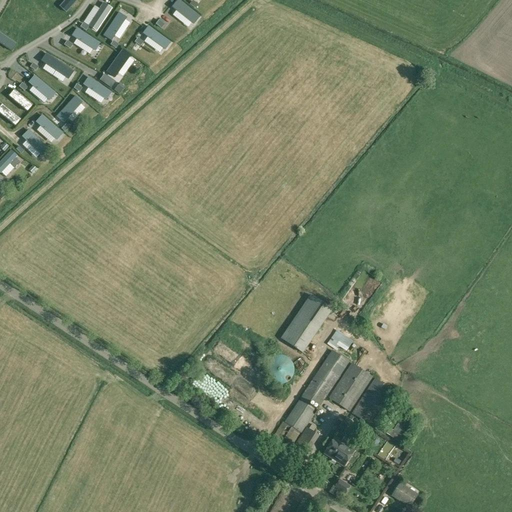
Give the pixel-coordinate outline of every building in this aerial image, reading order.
[(65,0),(60,7),(66,13),(77,0),(65,0)] [(179,0),(177,0),(172,8),(176,11),(192,23),(194,25),(200,17),(179,0)] [(100,9),(89,25),(97,31),(112,9),(104,3),(100,9)] [(119,13),(104,36),(112,41),(114,37),(125,20),(127,18),(119,13)] [(148,25),(143,33),(148,37),(163,48),(165,50),(171,42),(148,25)] [(77,28),(72,36),(77,39),(93,49),(95,51),(101,43),(77,28)] [(0,33),(0,43),(12,52),(17,45),(0,33)] [(123,49),(107,72),(115,78),(118,73),(130,58),(131,55),(123,49)] [(41,61),(46,64),(66,77),(68,79),(74,71),(46,53),(41,61)] [(16,64),(22,61),(19,55),(14,58),(16,64)] [(35,76),(29,83),(33,87),(47,99),(49,101),(55,93),(35,76)] [(89,77),(83,85),(88,88),(104,99),(106,100),(111,92),(89,77)] [(120,84),(115,91),(120,95),(125,87),(120,84)] [(14,90),(8,97),(27,113),(33,106),(14,90)] [(75,97),(57,117),(64,123),(68,119),(80,105),(82,103),(75,97)] [(2,105),(0,107),(0,114),(15,127),(21,120),(2,105)] [(42,116),(36,122),(40,126),(55,139),(57,140),(63,133),(42,116)] [(28,131),(22,138),(26,141),(40,155),(42,156),(48,150),(28,131)] [(11,151),(0,162),(0,173),(1,174),(2,173),(10,164),(17,156),(11,151)] [(331,309),(310,294),(281,338),(302,352),(331,309)] [(334,348),(337,345),(345,350),(352,338),(334,326),(324,341),(334,348)] [(302,395),(312,401),(320,406),(349,362),(332,350),(302,395)] [(265,365),(280,380),(295,366),(280,351),(265,365)] [(349,412),(373,377),(352,363),(328,398),(349,412)] [(369,425),(392,390),(374,378),(351,413),(369,425)] [(284,422),(300,432),(301,433),(317,410),(309,405),(312,401),(302,395),(284,422)] [(400,443),(413,423),(403,416),(389,436),(400,443)] [(290,450),(300,432),(284,422),(283,421),(272,438),(282,445),(278,451),(288,457),(301,466),(320,436),(306,427),(291,451),(290,450)] [(358,435),(356,434),(358,430),(348,425),(343,433),(345,434),(342,438),(333,432),(321,449),(342,462),(356,440),(355,440),(358,435)] [(376,436),(373,437),(371,439),(371,443),(374,445),(378,444),(380,441),(379,438),(376,436)] [(380,443),(373,451),(383,459),(390,451),(380,443)] [(338,475),(335,480),(343,486),(347,481),(338,475)] [(338,480),(334,483),(341,493),(345,489),(338,480)] [(409,507),(417,495),(400,483),(392,496),(409,507)]
